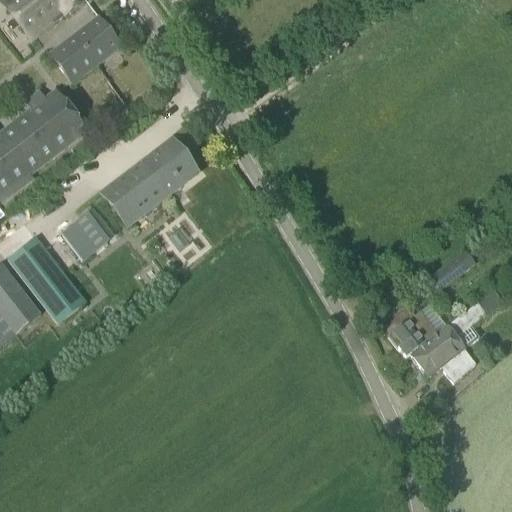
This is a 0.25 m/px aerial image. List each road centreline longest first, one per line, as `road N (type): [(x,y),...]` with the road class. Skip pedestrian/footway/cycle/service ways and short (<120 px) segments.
road 1 (tertiary): [(418,511),(387,410),(278,212),(136,0)]
road 2 (unknown): [(226,134),(396,0)]
road 3 (unknown): [(195,88),(69,195)]
